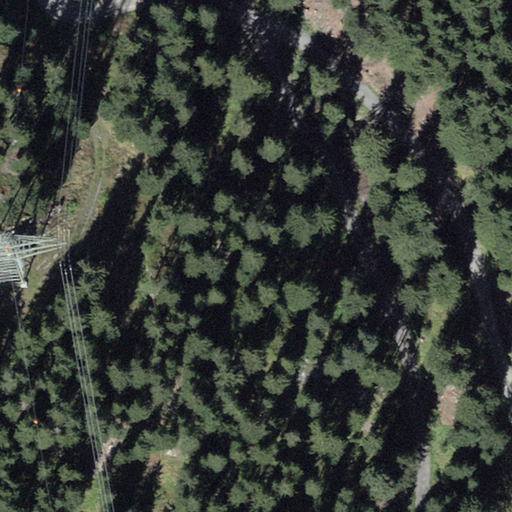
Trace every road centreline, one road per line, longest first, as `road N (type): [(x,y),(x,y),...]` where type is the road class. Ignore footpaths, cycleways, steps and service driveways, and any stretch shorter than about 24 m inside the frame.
road 1 (track): [(51,0),(68,12),(191,1),(254,16),(324,53),(428,161),(473,251),(511,395)]
road 2 (track): [(254,16),(335,181),(402,346),(422,467),(419,511)]
road 3 (track): [(68,12),(97,156),(90,200),(57,242)]
